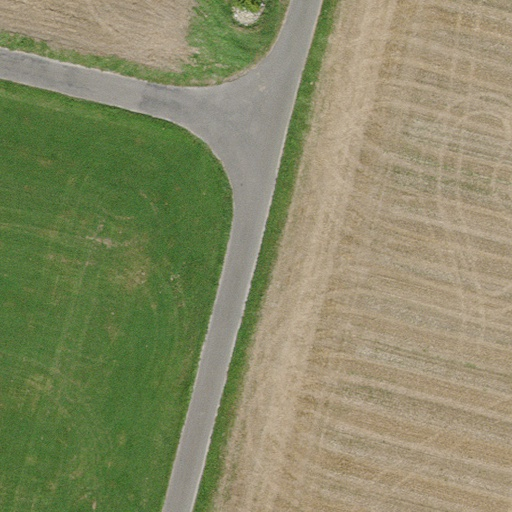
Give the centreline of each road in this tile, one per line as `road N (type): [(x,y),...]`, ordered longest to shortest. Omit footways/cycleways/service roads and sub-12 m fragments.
road 1 (unclassified): [(271,139),(177,511)]
road 2 (unclassified): [(271,139),(0,70)]
road 3 (unclassified): [(307,0),(271,139)]
